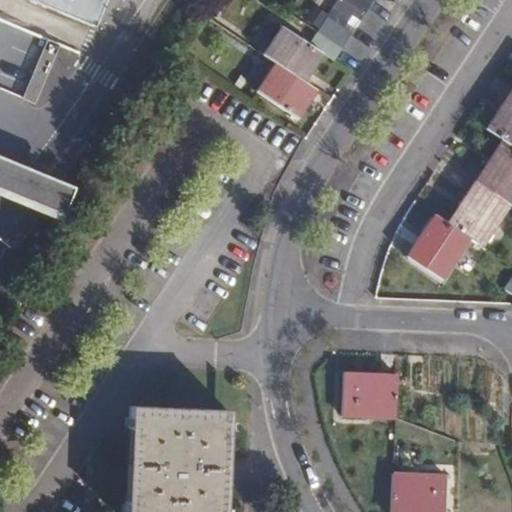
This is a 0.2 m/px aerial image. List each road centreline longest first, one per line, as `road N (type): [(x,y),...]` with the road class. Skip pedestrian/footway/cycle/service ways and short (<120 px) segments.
road 1 (residential): [(433,0),(289,212),(285,318)]
road 2 (residential): [(285,318),(511,330)]
road 3 (residential): [(285,318),(289,460),(321,511)]
